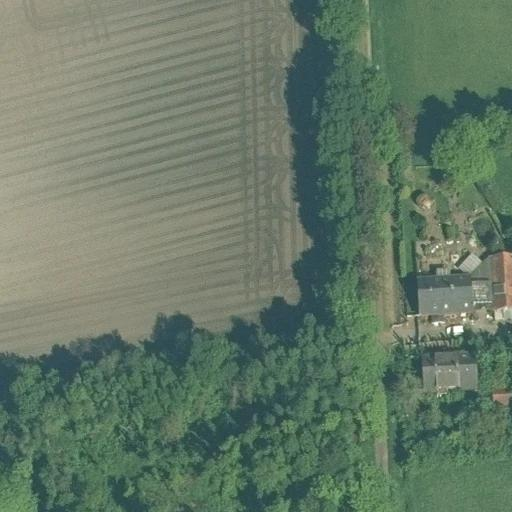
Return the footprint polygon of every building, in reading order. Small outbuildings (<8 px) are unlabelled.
[(511,315),(511,261),(497,262),(498,292),(499,316),(511,315)] [(476,284),(426,285),(427,318),(477,316),(476,293),(476,284)] [(499,316),(498,292),(476,293),(477,316),(499,316)] [(484,368),(439,370),(440,399),(485,398),(484,368)] [(511,393),(500,394),(501,417),(511,416),(511,393)]
